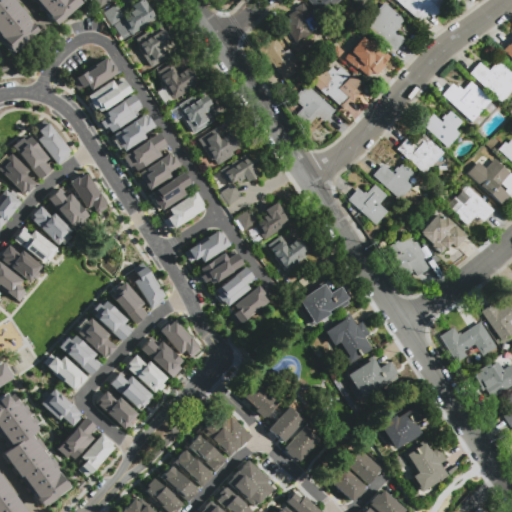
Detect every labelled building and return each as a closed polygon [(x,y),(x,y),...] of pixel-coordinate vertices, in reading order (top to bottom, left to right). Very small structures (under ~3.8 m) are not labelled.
[(0,0),(75,0),(79,4),(70,12),(71,14),(62,22),(61,20),(55,25),(45,13),(44,14),(31,0),(9,0),(37,31),(12,53),(1,40),(0,40),(0,0)] [(110,0),(99,8),(93,0),(110,0)] [(130,36),(121,22),(131,16),(129,13),(133,10),(131,6),(140,0),(142,0),(155,19),(130,36)] [(307,0),(339,0),(331,8),(336,14),(327,22),(307,0)] [(441,0),(445,3),(432,18),(427,14),(419,22),(395,0),(441,0)] [(403,40),(393,51),(366,26),(377,15),(374,12),(383,2),(402,20),(398,25),(400,26),(394,32),(403,40)] [(293,8),(301,3),(310,16),(303,21),(311,33),(295,43),(281,22),(288,17),(287,15),(294,10),(293,8)] [(110,25),(102,12),(115,4),(123,17),(110,25)] [(140,48),(135,40),(150,29),(152,32),(159,27),(166,38),(168,37),(170,40),(163,45),(164,47),(165,46),(172,57),(167,60),(165,57),(150,67),(138,49),(140,48)] [(378,68),(368,79),(340,54),(351,41),(354,44),(360,37),(367,42),(368,41),(380,51),(379,53),(381,54),(372,64),(378,68)] [(294,71),(281,79),(271,62),(268,64),(258,48),(274,38),(294,71)] [(501,50),(511,39),(511,40),(511,60),(502,51),(501,50)] [(75,89),(69,79),(83,70),(84,71),(92,66),(91,64),(102,57),(107,64),(109,62),(114,71),(87,89),(84,84),(75,89)] [(511,74),(511,88),(500,102),(468,73),(478,62),(487,71),(493,65),(494,66),(498,61),(502,65),(511,74)] [(164,85),(156,72),(170,63),(177,74),(186,68),(195,81),(191,84),(192,85),(187,89),(187,90),(171,100),(162,86),(164,85)] [(326,94),(325,96),(310,82),(322,69),(326,72),(331,67),(335,71),(339,67),(349,76),(351,74),(360,82),(354,88),(359,92),(351,101),(350,100),(341,109),(326,94)] [(88,100),(84,95),(109,79),(111,83),(114,81),(113,80),(119,77),(126,88),(127,87),(129,90),(96,111),(94,107),(91,108),(87,101),(88,100)] [(441,95),(451,84),(456,88),(458,87),(462,90),(469,81),(490,100),(489,102),(493,106),(489,111),(484,107),(471,121),(441,95)] [(333,110),(323,121),(317,116),(307,126),(294,115),(301,107),(292,98),(299,90),(301,91),(306,85),(333,110)] [(155,90),(162,86),(170,99),(163,103),(155,90)] [(101,126),(97,119),(102,117),(99,112),(130,92),(140,106),(131,111),(133,114),(109,130),(105,124),(101,126)] [(175,106),(193,95),(194,97),(202,92),(212,107),(206,111),(212,120),(192,133),(175,106)] [(449,110),(462,121),(455,129),(459,134),(447,148),(419,123),(429,111),(440,122),(442,120),(440,118),(444,114),(445,115),(449,110)] [(123,150),(113,135),(143,115),(144,116),(150,125),(150,126),(150,125),(151,127),(147,130),(147,129),(140,134),(142,137),(123,150)] [(40,136),(33,127),(43,119),(52,131),(54,129),(70,150),(67,153),(69,156),(67,157),(56,166),(35,140),(40,136)] [(209,159),(196,139),(215,126),(222,136),(224,134),(227,138),(230,135),(235,142),(236,141),(239,146),(230,152),(232,154),(216,165),(211,158),(209,159)] [(154,133),(163,147),(159,150),(157,147),(154,149),(157,155),(133,171),(129,165),(126,167),(119,156),(154,133)] [(395,149),(405,138),(411,143),(412,141),(414,143),(422,134),(443,152),(423,175),(395,149)] [(37,179),(10,145),(22,136),(24,139),(30,135),(35,142),(35,143),(47,159),(43,163),(46,167),(49,165),(51,168),(37,179)] [(511,162),(503,155),(497,149),(503,142),(506,144),(511,139),(511,162)] [(166,152),(168,155),(170,154),(177,164),(166,172),(168,175),(147,189),(143,183),(139,186),(136,180),(139,178),(136,172),(166,152)] [(0,162),(9,153),(27,169),(27,171),(27,172),(26,173),(25,175),(34,184),(23,195),(0,173),(0,162)] [(225,183),(217,171),(242,154),(256,174),(244,182),(242,178),(237,182),(236,180),(227,186),(225,183)] [(510,197),(504,203),(501,206),(465,173),(476,161),(484,168),(493,159),(504,169),(511,176),(511,191),(509,195),(510,197)] [(401,164),(413,174),(406,181),(411,186),(399,200),(372,176),(382,165),(392,174),(395,172),(393,170),(396,167),(397,168),(401,164)] [(182,172),(190,185),(187,187),(186,185),(180,189),(184,194),(160,209),(157,204),(155,205),(151,198),(153,197),(150,192),(182,172)] [(85,209),(67,182),(76,177),(77,178),(85,174),(104,204),(93,211),(90,206),(85,209)] [(492,210),(482,221),(477,216),(475,218),(474,216),(466,225),(453,213),(454,212),(446,205),(454,196),(455,197),(461,190),(460,190),(465,184),(492,210)] [(226,205),(218,193),(231,185),(238,196),(226,205)] [(373,185),(385,195),(378,204),(386,211),(374,225),(347,200),(357,188),(363,193),(364,192),(366,193),(373,185)] [(79,228),(75,224),(70,228),(54,208),(54,207),(47,199),(60,188),(64,192),(61,194),(63,197),(69,193),(87,215),(81,221),(84,224),(79,228)] [(0,192),(3,189),(19,201),(0,226),(1,227),(0,228),(0,192)] [(166,207),(192,190),(198,198),(197,199),(201,206),(192,212),(193,213),(179,222),(178,221),(167,229),(161,219),(164,217),(164,216),(169,212),(166,207)] [(276,205),(281,212),(280,213),(282,216),(283,215),(288,224),(263,241),(253,225),(262,219),(260,217),(265,214),(262,210),(265,208),(274,202),(276,205)] [(38,206),(49,217),(52,213),(70,231),(55,245),(28,219),(31,216),(30,215),(38,206)] [(243,230),(234,217),(248,208),(256,221),(243,230)] [(454,249),(449,245),(444,250),(443,250),(439,254),(417,235),(436,213),(443,219),(444,218),(454,226),(454,225),(466,236),(454,249)] [(11,240),(20,228),(24,231),(24,232),(28,236),(32,230),(55,248),(54,249),(57,251),(45,266),(11,240)] [(221,238),(223,237),(229,245),(202,263),(198,257),(190,263),(183,253),(196,243),(197,245),(206,239),(205,238),(216,231),(221,238)] [(383,250),(407,235),(412,244),(416,241),(425,256),(421,258),(428,270),(416,278),(410,269),(408,270),(407,268),(398,274),(383,250)] [(284,272),(273,258),(274,257),(265,246),(278,236),(280,239),(278,240),(279,241),(280,241),(282,243),(280,244),(281,245),(282,245),(284,248),(296,239),(298,243),(300,241),(308,251),(303,254),(304,257),(284,272)] [(20,251),(40,265),(36,271),(39,274),(35,279),(31,277),(28,282),(0,260),(0,259),(1,258),(0,257),(0,253),(6,245),(18,253),(20,251)] [(233,253),(241,265),(210,285),(207,280),(202,283),(198,276),(201,274),(198,269),(222,253),(225,258),(233,253)] [(149,309),(132,282),(137,279),(131,270),(141,263),(144,267),(145,266),(151,276),(149,278),(154,286),(156,285),(161,293),(162,292),(164,295),(162,297),(164,300),(161,301),(149,309)] [(0,264),(21,281),(17,286),(22,289),(21,290),(25,293),(18,302),(14,299),(6,293),(6,294),(0,289),(0,264)] [(213,289),(242,267),(253,280),(250,282),(248,280),(243,283),(247,289),(225,306),(221,301),(220,301),(215,295),(216,293),(213,289)] [(133,324),(109,297),(113,293),(111,291),(117,286),(118,287),(123,283),(143,303),(137,308),(140,311),(142,309),(145,313),(133,324)] [(322,284),(329,293),(339,287),(340,288),(343,286),(350,297),(347,299),(349,303),(326,318),(327,319),(322,323),(320,319),(310,326),(294,303),(322,284)] [(233,304),(257,285),(263,293),(261,295),(265,300),(266,301),(266,302),(265,303),(258,308),(259,309),(236,327),(228,317),(237,310),(233,304)] [(120,341),(92,316),(96,312),(92,309),(97,303),(100,306),(105,301),(126,320),(122,325),(129,332),(120,341)] [(507,304),(508,303),(511,308),(511,333),(501,342),(479,311),(491,302),(495,308),(496,306),(498,309),(506,303),(507,304)] [(343,368),(321,331),(347,316),(365,346),(367,345),(371,351),(343,368)] [(104,359),(75,333),(89,318),(107,335),(104,338),(115,348),(107,356),(106,356),(104,359)] [(177,354),(156,329),(164,323),(165,324),(172,319),(180,328),(181,331),(182,333),(184,335),(186,336),(187,337),(198,349),(189,357),(182,349),(177,354)] [(439,336),(452,327),(456,333),(459,331),(460,333),(479,322),(495,346),(481,355),(474,344),(463,351),(465,355),(455,362),(439,336)] [(57,347),(66,338),(69,340),(73,336),(94,355),(90,359),(98,366),(88,376),(57,347)] [(169,376),(138,348),(147,338),(154,345),(159,340),(180,359),(175,364),(178,366),(169,376)] [(52,372),(42,363),(50,354),(57,361),(62,356),(86,378),(75,390),(73,388),(71,390),(63,383),(62,384),(51,373),(52,372)] [(151,392),(123,366),(126,363),(125,362),(132,354),(143,363),(146,360),(165,377),(163,379),(160,382),(163,385),(159,390),(156,387),(151,392)] [(365,404),(362,399),(358,401),(348,385),(351,383),(346,375),(371,359),(377,368),(388,361),(396,373),(388,378),(393,385),(365,404)] [(509,361),(511,365),(511,384),(489,399),(471,372),(488,361),(489,363),(495,359),(501,367),(509,361)] [(0,361),(10,377),(0,383),(0,361)] [(135,409),(107,383),(118,371),(122,374),(120,376),(123,379),(128,374),(152,396),(139,409),(137,407),(135,409)] [(241,395),(254,381),(259,385),(261,386),(261,388),(260,389),(258,392),(271,404),(270,405),(271,406),(263,416),(262,415),(260,416),(252,408),(253,407),(241,395)] [(56,418),(37,401),(42,396),(39,393),(43,388),(46,391),(51,386),(78,411),(75,414),(77,416),(69,424),(59,415),(56,418)] [(122,429),(94,403),(97,400),(96,399),(105,389),(111,394),(109,396),(114,400),(117,396),(136,414),(122,429)] [(507,394),(511,391),(511,425),(509,427),(508,427),(501,416),(508,412),(511,410),(508,405),(506,402),(508,401),(508,400),(505,396),(507,394)] [(0,397),(3,395),(5,397),(10,394),(22,410),(20,411),(22,414),(24,413),(28,419),(26,420),(28,423),(30,422),(35,429),(31,432),(69,485),(56,494),(58,497),(46,506),(44,503),(36,509),(0,459),(0,452),(5,449),(0,441),(0,397)] [(373,427),(393,414),(392,413),(416,396),(417,398),(428,414),(413,422),(417,429),(419,428),(422,432),(396,450),(395,450),(393,450),(391,448),(387,442),(386,442),(384,442),(383,442),(373,427)] [(280,441),(275,436),(274,437),(265,428),(287,405),(292,410),(290,412),(299,420),(280,441)] [(213,422),(223,411),(249,435),(239,446),(213,422)] [(53,448),(82,417),(94,428),(91,432),(88,429),(85,433),(90,438),(71,459),(66,455),(63,458),(55,451),(56,450),(53,448)] [(201,432),(211,421),(237,445),(227,456),(201,432)] [(296,460),(290,455),(289,456),(282,450),(284,448),(282,447),(301,426),(302,426),(303,425),(310,432),(309,433),(316,439),(296,460)] [(83,460),(78,456),(99,432),(110,441),(108,444),(112,448),(105,456),(95,468),(94,467),(91,470),(92,470),(88,475),(87,474),(85,477),(75,468),(83,460)] [(187,445),(190,441),(189,440),(193,435),(194,437),(196,435),(222,459),(212,470),(203,462),(203,461),(187,445)] [(401,454),(424,439),(432,451),(437,448),(444,460),(439,463),(447,476),(421,492),(411,476),(414,474),(401,454)] [(341,460),(325,477),(322,474),(319,477),(309,468),(327,447),(341,460)] [(171,462),(176,457),(175,456),(180,451),(181,451),(182,450),(210,476),(200,487),(171,462)] [(357,450),(377,468),(361,485),(341,467),(357,450)] [(398,456),(404,466),(395,472),(389,463),(398,456)] [(264,496),(236,470),(245,460),(268,480),(265,482),(271,488),(264,496)] [(158,477),(169,466),(173,469),(172,470),(195,490),(185,502),(158,477)] [(326,482),(339,468),(361,487),(348,501),(326,482)] [(251,506),(225,483),(236,471),(264,496),(255,505),(254,503),(251,506)] [(0,511),(0,476),(26,511),(0,511)] [(164,511),(140,489),(151,477),(181,505),(174,511),(164,511)] [(226,511),(211,498),(222,485),(250,511),(226,511)] [(295,511),(284,502),(295,490),(319,511),(295,511)] [(375,511),(368,505),(370,503),(368,501),(375,494),(377,496),(382,490),(403,510),(401,511),(375,511)] [(131,511),(127,508),(136,497),(152,511),(131,511)] [(198,511),(202,508),(201,507),(207,501),(219,511),(198,511)]
